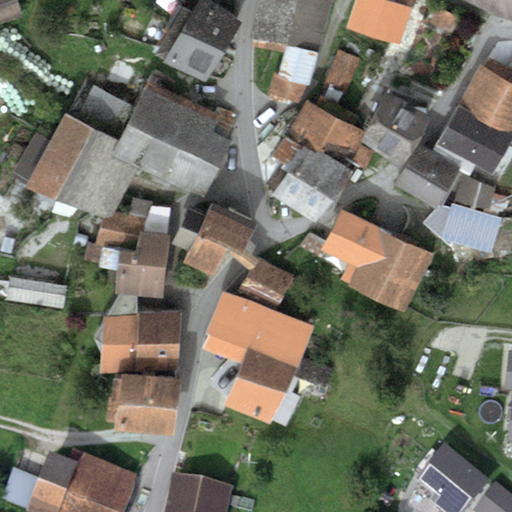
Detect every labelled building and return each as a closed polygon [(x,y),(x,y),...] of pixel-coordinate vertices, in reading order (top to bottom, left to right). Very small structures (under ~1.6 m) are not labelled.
[(0,0),(0,24),(22,18),(17,0),(0,0)] [(206,81),(237,19),(199,0),(182,0),(154,55),(206,81)] [(330,0),(264,0),(257,35),(322,49),(330,0)] [(410,9),(384,0),(356,0),(348,24),(400,41),(410,9)] [(511,0),(461,0),(510,17),(511,12),(511,0)] [(437,13),(430,29),(454,39),(461,23),(437,13)] [(314,57),(287,48),(274,92),(300,101),(314,57)] [(364,62),(338,53),(327,81),(353,91),(364,62)] [(511,82),(511,69),(490,57),(485,68),(511,82)] [(482,66),(460,103),(511,134),(511,82),(485,68),(482,66)] [(227,133),(134,89),(109,150),(198,193),(227,133)] [(419,116),(382,95),(360,140),(393,159),(419,116)] [(286,136),(341,169),(361,134),(307,102),(286,136)] [(491,173),(510,134),(454,106),(435,145),(491,173)] [(18,173),(103,215),(129,170),(100,155),(109,139),(51,109),(18,173)] [(441,205),(462,165),(416,141),(395,182),(441,205)] [(318,218),(344,177),(288,146),(268,188),(318,218)] [(178,264),(210,277),(221,244),(236,250),(250,220),(207,200),(199,217),(183,211),(172,233),(187,242),(178,264)] [(439,244),(351,200),(326,248),(356,263),(348,280),(406,309),(439,244)] [(438,235),(476,250),(484,230),(446,215),(438,235)] [(110,286),(159,291),(162,226),(99,221),(98,248),(111,249),(110,286)] [(293,279),(259,257),(243,282),(279,305),(293,279)] [(67,287),(4,276),(2,300),(64,311),(67,287)] [(293,365),(308,326),(229,296),(215,335),(246,347),(293,365)] [(171,314),(97,314),(99,370),(172,370),(171,314)] [(293,365),(246,347),(222,401),(267,421),(293,365)] [(170,432),(176,381),(126,376),(120,426),(170,432)] [(445,511),(474,511),(491,491),(445,455),(417,490),(445,511)] [(123,511),(134,481),(77,461),(71,476),(52,469),(46,486),(14,475),(4,502),(33,511),(123,511)] [(223,511),(227,493),(177,482),(170,511),(223,511)]
